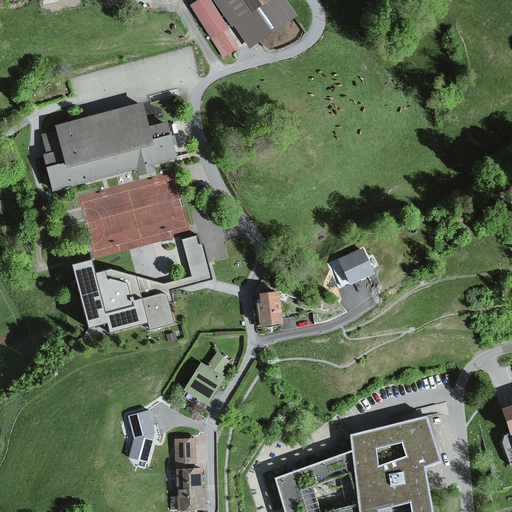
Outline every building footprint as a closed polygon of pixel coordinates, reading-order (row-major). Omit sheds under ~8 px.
[(209,0),(200,0),(192,5),(225,59),(240,49),(209,0)] [(214,0),(250,50),(300,16),(288,0),(214,0)] [(59,153),(42,157),(50,192),(180,160),(170,120),(147,126),(141,102),(58,123),(52,124),(59,153)] [(197,236),(181,241),(191,277),(163,285),(136,278),(142,300),(163,295),(167,296),(169,304),(173,303),(170,292),(212,281),(202,245),(199,246),(197,236)] [(92,261),(70,267),(87,332),(106,327),(108,336),(148,326),(150,332),(175,325),(169,304),(167,296),(163,295),(142,300),(136,278),(111,271),(95,275),(92,261)] [(278,294),(258,296),(259,305),(255,306),(257,330),(281,327),(281,319),(279,307),(278,294)] [(279,307),(281,319),(303,317),(301,305),(279,307)] [(175,333),(166,335),(168,343),(177,341),(175,333)] [(230,362),(216,354),(207,369),(221,377),(230,362)] [(207,369),(199,364),(183,391),(207,406),(224,379),(221,377),(207,369)] [(511,408),(501,412),(509,437),(511,436),(511,408)] [(153,435),(147,413),(128,418),(133,440),(128,459),(146,463),(153,435)] [(352,453),(273,480),(282,511),(430,511),(424,469),(440,464),(426,418),(350,437),(352,453)] [(193,441),(174,441),(176,492),(201,492),(201,471),(194,471),(193,441)] [(201,511),(201,492),(176,492),(176,497),(170,497),(171,511),(176,511),(175,511),(201,511)]
